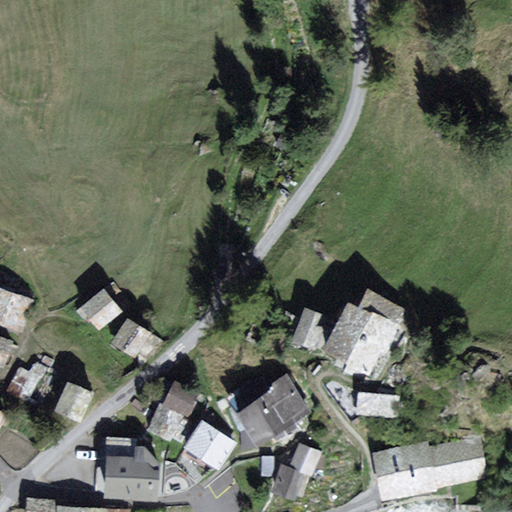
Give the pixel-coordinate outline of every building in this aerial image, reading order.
[(116,288),(100,272),(74,297),(89,313),(116,288)] [(22,285),(0,279),(0,323),(11,327),(22,285)] [(319,290),(297,283),(288,316),(310,322),(319,290)] [(345,283),(323,336),(365,354),(387,301),(345,283)] [(142,310),(122,301),(108,334),(128,343),(142,310)] [(279,356),(232,403),(259,429),(305,382),(279,356)] [(193,374),(168,367),(161,391),(186,398),(193,374)] [(84,390),(60,382),(51,414),(74,422),(84,390)] [(154,395),(143,424),(162,431),(173,403),(154,395)] [(187,444),(226,462),(240,432),(202,414),(187,444)] [(485,437),(380,442),(382,484),(487,480),(485,437)] [(276,486),(303,494),(319,444),(301,438),(295,460),(285,457),(276,486)] [(104,490),(156,492),(157,467),(105,464),(104,490)]
